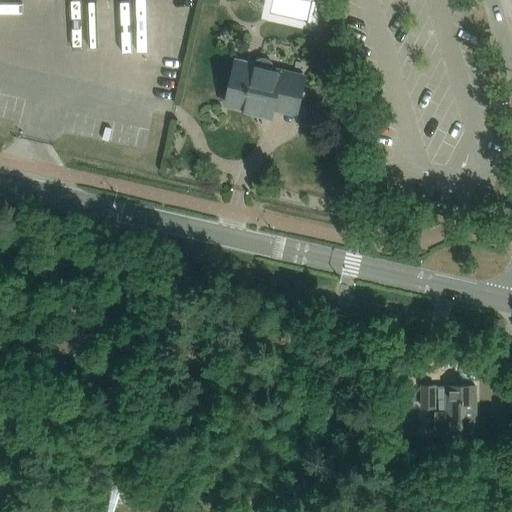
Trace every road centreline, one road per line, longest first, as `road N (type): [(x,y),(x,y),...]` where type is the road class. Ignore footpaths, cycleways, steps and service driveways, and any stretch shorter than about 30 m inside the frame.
road 1 (tertiary): [(0,183),(511,299)]
road 2 (unknown): [(369,0),(407,124),(430,146),(460,154)]
